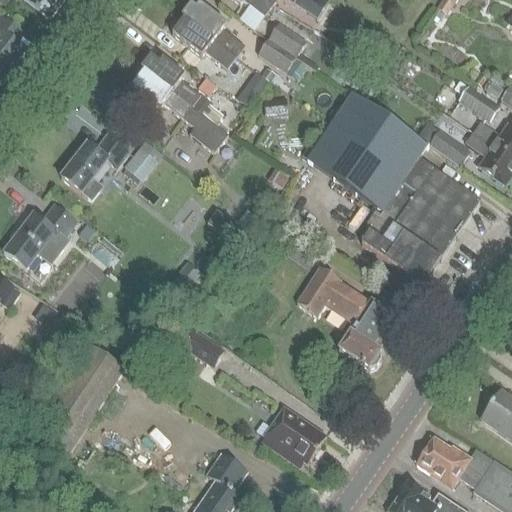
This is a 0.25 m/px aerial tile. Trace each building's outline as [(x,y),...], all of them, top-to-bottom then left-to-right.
[(0,0),(0,7),(5,12),(15,0),(0,0)] [(67,0),(23,0),(22,1),(49,23),(67,0)] [(254,34),(273,9),(261,0),(227,0),(240,9),(243,5),(251,11),(241,23),(254,34)] [(261,0),(273,9),(280,0),(261,0)] [(321,0),(298,0),(294,8),(318,24),(330,6),(321,0)] [(458,3),(454,0),(444,0),(437,12),(447,19),(458,3)] [(191,9),(182,21),(235,62),(244,51),(222,34),(226,29),(199,9),(195,13),(191,9)] [(0,86),(26,53),(14,44),(22,35),(1,19),(0,19),(0,86)] [(227,74),(235,62),(182,21),(181,21),(184,23),(172,39),(201,61),(204,57),(227,74)] [(281,29),(270,45),(296,63),(307,47),(281,29)] [(376,35),(372,41),(366,36),(361,43),(373,51),(381,39),(376,35)] [(270,45),(258,61),(285,79),(296,63),(270,45)] [(191,113),(193,109),(200,101),(180,85),(184,81),(162,64),(159,68),(150,61),(141,73),(191,113)] [(245,70),(236,82),(236,83),(259,100),(259,99),(268,87),(245,70)] [(270,87),(276,79),(266,72),(260,81),(270,87)] [(228,137),(193,109),(191,113),(141,73),(144,76),(132,92),(159,113),(163,109),(195,133),(191,138),(214,156),(228,137)] [(475,83),(481,87),(486,80),(480,76),(475,83)] [(483,91),(498,101),(508,87),(496,78),(491,85),(488,83),(483,91)] [(500,104),(511,110),(511,88),(500,104)] [(459,105),(490,127),(501,111),(469,90),(459,105)] [(352,100),(317,151),(316,152),(307,164),(307,165),(382,217),(390,206),(451,248),(480,206),(419,164),(428,152),(352,100)] [(265,121),(286,120),(286,104),(264,105),(265,121)] [(223,121),(210,110),(204,117),(218,128),(223,121)] [(428,125),(418,141),(462,171),(472,155),(428,125)] [(473,137),(511,164),(511,132),(508,129),(500,140),(480,127),(473,137)] [(505,191),(511,180),(511,164),(473,137),(466,148),(486,162),(478,172),(505,191)] [(61,183),(81,199),(91,207),(103,193),(93,185),(107,166),(116,174),(129,157),(107,140),(95,156),(87,149),(61,183)] [(144,146),(123,172),(141,186),(162,160),(144,146)] [(310,148),(301,160),(307,164),(316,152),(310,148)] [(288,182),(274,174),(267,185),(281,193),(288,182)] [(390,206),(382,217),(379,221),(374,217),(365,231),(370,234),(361,248),(361,249),(422,291),(451,248),(390,206)] [(25,274),(37,259),(52,270),(71,245),(65,241),(76,227),(54,210),(42,226),(33,219),(3,257),(25,274)] [(217,216),(208,229),(227,242),(236,229),(217,216)] [(95,234),(85,227),(78,236),(88,243),(95,234)] [(96,247),(89,256),(108,270),(115,261),(96,247)] [(287,261),(308,274),(316,261),(295,248),(287,261)] [(177,311),(203,277),(196,272),(188,283),(180,277),(162,300),(177,311)] [(355,331),(338,355),(369,375),(376,372),(380,365),(380,357),(378,356),(383,347),(385,348),(393,335),(382,327),(389,317),(371,306),(370,308),(340,288),(341,286),(320,272),(296,309),(318,322),(325,311),(355,331)] [(21,297),(0,283),(0,308),(9,314),(21,297)] [(214,373),(225,355),(185,330),(168,359),(185,369),(191,359),(214,373)] [(134,331),(119,334),(122,349),(137,346),(134,331)] [(126,373),(89,349),(36,431),(72,455),(126,373)] [(511,405),(498,396),(477,427),(511,449),(511,405)] [(301,466),(307,470),(326,441),(284,413),(261,446),(298,471),(301,466)] [(473,498),(494,511),(511,511),(511,478),(494,466),(476,454),(470,463),(452,451),(450,454),(433,443),(416,470),(430,479),(429,481),(451,494),(458,483),(475,494),(473,498)] [(240,511),(245,506),(232,497),(247,476),(221,458),(205,480),(215,486),(197,511),(240,511)] [(63,488),(44,478),(36,494),(55,504),(63,488)] [(406,490),(402,490),(398,496),(399,500),(390,511),(456,511),(438,499),(431,509),(427,506),(430,502),(407,487),(406,490)]
